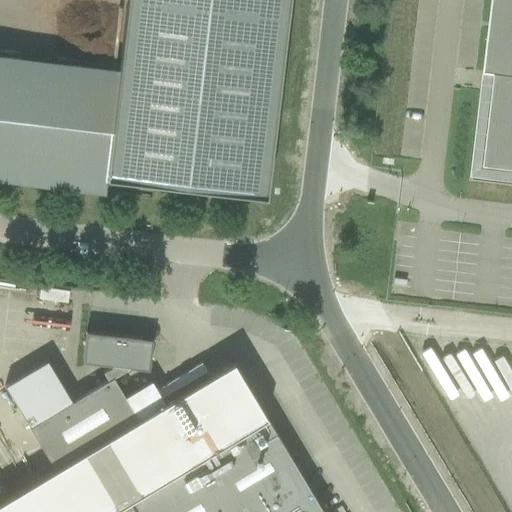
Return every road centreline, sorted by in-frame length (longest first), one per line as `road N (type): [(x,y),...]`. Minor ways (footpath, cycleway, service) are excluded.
road 1 (unclassified): [(294,255),(445,511)]
road 2 (unclassified): [(0,230),(234,257),(294,255)]
road 3 (unclassified): [(294,255),(312,185),(335,0)]
road 4 (unknown): [(413,197),(445,0)]
